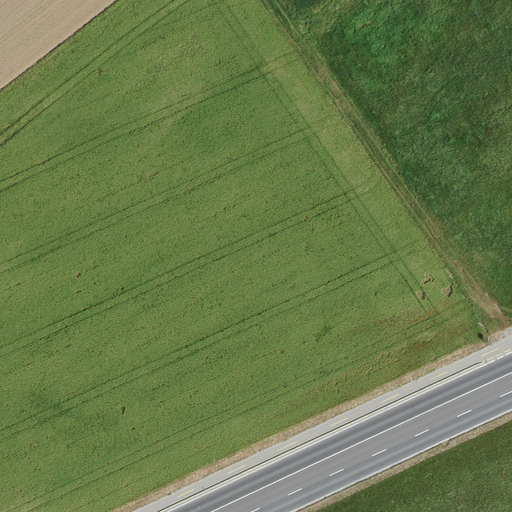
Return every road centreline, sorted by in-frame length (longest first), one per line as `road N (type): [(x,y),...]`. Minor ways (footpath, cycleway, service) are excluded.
road 1 (track): [(511,336),(280,0)]
road 2 (secondary): [(232,511),(511,382)]
